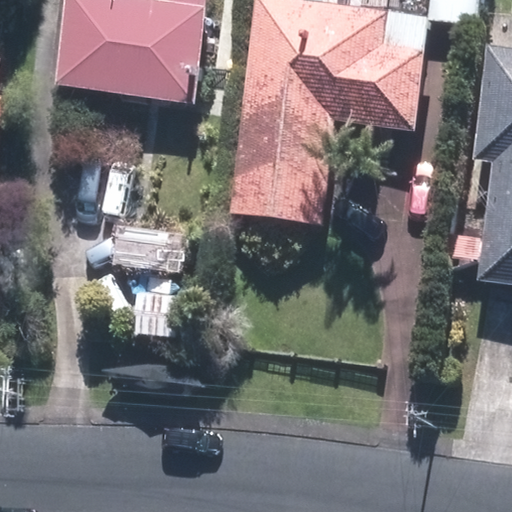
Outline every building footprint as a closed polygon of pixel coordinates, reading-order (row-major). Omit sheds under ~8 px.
[(80,0),(79,0),(67,94),(205,112),(212,44),(217,0),(185,0),(184,12),(80,0)] [(480,29),(483,0),(434,0),(432,22),(480,29)] [(234,217),(327,231),(341,127),(421,139),(437,28),(264,5),(234,217)] [(511,59),(499,57),(486,167),(505,170),(499,214),(490,288),(511,291),(511,59)] [(156,150),(109,148),(106,213),(153,215),(156,150)] [(117,270),(183,275),(186,239),(121,233),(117,270)]
